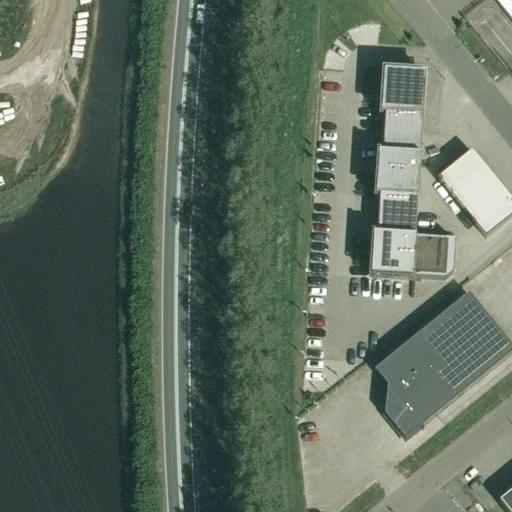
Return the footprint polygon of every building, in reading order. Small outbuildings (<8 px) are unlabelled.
[(417,200),(418,200),(420,158),(422,119),(423,119),(426,77),(383,74),(380,116),(385,117),(382,156),(378,155),(375,198),(379,198),(380,198),(417,200)] [(437,181),(485,241),(511,218),(511,203),(471,154),(437,181)] [(415,241),(417,200),(380,198),(379,198),(377,237),(373,237),(370,279),(413,282),(413,281),(445,283),(445,282),(453,277),(455,243),(415,241)] [(511,349),(468,296),(374,373),(387,389),(384,417),(405,443),(511,355),(511,349)] [(511,511),(511,493),(498,504),(504,511),(511,511)]
